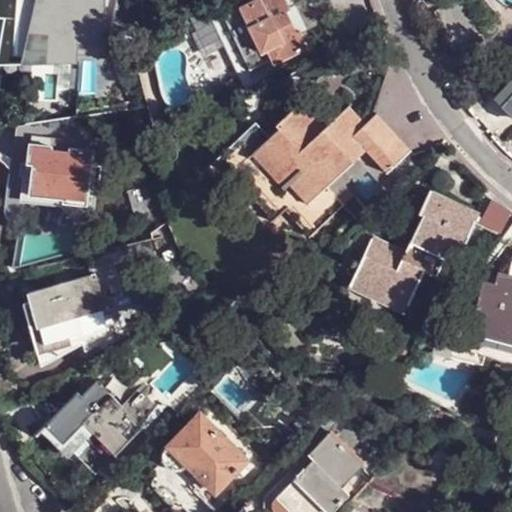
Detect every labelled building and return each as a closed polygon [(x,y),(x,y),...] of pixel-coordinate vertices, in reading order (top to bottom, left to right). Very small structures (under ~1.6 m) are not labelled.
[(0,0),(0,14),(8,15),(9,0),(17,0),(44,2),(44,0),(0,0)] [(9,0),(8,15),(43,18),(44,2),(17,0),(9,0)] [(268,51),(274,64),(306,47),(299,31),(294,33),(285,12),(289,10),(284,0),(258,0),(239,9),(259,52),(260,54),(268,51)] [(448,0),(438,10),(457,54),(486,41),(467,0),(448,0)] [(39,70),(61,72),(67,4),(44,2),(43,18),(8,15),(9,19),(0,18),(0,34),(2,35),(7,37),(5,52),(31,54),(40,55),(39,70)] [(299,31),(289,10),(285,12),(294,33),(299,31)] [(6,66),(30,69),(31,54),(5,52),(0,51),(0,64),(1,65),(6,66)] [(260,54),(259,52),(254,54),(262,70),(274,64),(268,51),(260,54)] [(30,69),(39,70),(40,55),(31,54),(30,69)] [(511,80),(494,99),(510,114),(511,111),(511,80)] [(286,180),(307,203),(365,148),(386,171),(410,148),(376,112),(366,122),(350,104),(327,125),(303,100),(277,124),(280,127),(252,153),(281,185),(286,180)] [(30,144),(33,123),(26,124),(19,125),(16,156),(29,155),(30,144)] [(0,128),(0,157),(16,156),(19,125),(0,128)] [(73,212),(80,212),(86,209),(89,203),(94,143),(74,141),(73,149),(69,148),(69,152),(52,150),(53,147),(30,144),(29,155),(28,164),(34,165),(30,195),(66,199),(65,201),(68,208),(73,212)] [(17,230),(25,233),(30,195),(34,165),(28,164),(29,155),(16,156),(8,211),(8,215),(11,223),(17,230)] [(502,236),(511,223),(511,209),(486,187),(478,214),(476,218),(477,220),(475,223),(502,236)] [(476,218),(478,214),(429,191),(418,215),(423,217),(432,199),(476,218)] [(470,236),(475,223),(477,220),(476,218),(432,199),(423,217),(470,236)] [(379,293),(411,306),(426,272),(429,266),(440,271),(448,254),(451,249),(462,254),(470,236),(423,217),(406,256),(403,261),(395,258),(398,252),(374,241),(355,282),(378,292),(379,293)] [(448,254),(459,260),(462,254),(451,249),(448,254)] [(403,261),(406,256),(398,252),(395,258),(403,261)] [(511,291),(511,258),(499,276),(504,278),(501,288),(511,291)] [(437,277),(440,271),(429,266),(426,272),(437,277)] [(26,303),(37,343),(45,341),(83,331),(97,328),(93,311),(105,308),(95,272),(31,290),(33,299),(26,303)] [(496,286),(501,288),(504,278),(499,276),(496,286)] [(352,289),(375,299),(378,292),(355,282),(352,289)] [(485,283),(473,327),(511,337),(511,291),(501,288),(496,286),(485,283)] [(511,337),(473,327),(470,335),(511,346),(511,337)] [(86,341),(83,331),(45,341),(37,343),(43,364),(45,364),(86,341)] [(80,392),(67,404),(87,425),(94,431),(116,455),(143,428),(145,427),(99,379),(83,394),(80,392)] [(159,393),(152,385),(148,381),(138,393),(140,395),(144,400),(155,410),(165,400),(159,393)] [(132,403),(136,408),(144,400),(140,395),(132,403)] [(3,411),(17,435),(18,434),(17,431),(40,418),(42,417),(36,410),(31,397),(16,405),(15,404),(3,411)] [(87,425),(67,404),(47,425),(62,439),(63,438),(69,443),(87,425)] [(198,474),(216,491),(228,477),(247,458),(201,412),(167,447),(165,452),(164,457),(165,461),(168,465),(171,466),(175,468),(179,468),(183,466),(185,465),(188,462),(198,474)] [(43,429),(70,456),(74,452),(89,436),(94,431),(87,425),(69,443),(63,438),(62,439),(47,425),(43,429)] [(334,511),(351,496),(344,489),(366,468),(332,435),(310,456),(315,461),(309,466),(288,487),(281,493),(276,498),(270,493),(265,498),(264,501),(263,508),(265,511),(334,511)] [(288,487),(309,466),(304,462),(284,482),(288,487)] [(238,487),(228,477),(216,491),(198,474),(190,481),(192,488),(197,492),(216,510),(238,487)] [(275,487),(270,493),(276,498),(281,493),(277,489),(275,487)] [(86,511),(118,511),(124,507),(108,491),(104,495),(86,511)]
